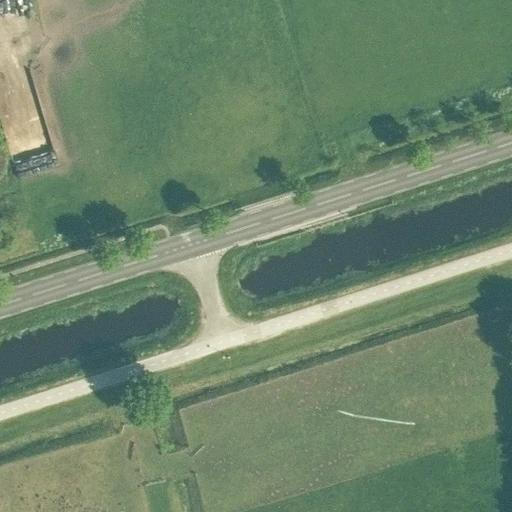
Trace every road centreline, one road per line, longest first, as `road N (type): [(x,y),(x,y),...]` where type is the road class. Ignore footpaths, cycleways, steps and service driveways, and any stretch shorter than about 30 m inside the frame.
road 1 (primary): [(191,240),(511,139)]
road 2 (unclassified): [(511,249),(221,341)]
road 3 (unclassified): [(221,341),(0,412)]
road 4 (primary): [(0,301),(191,240)]
